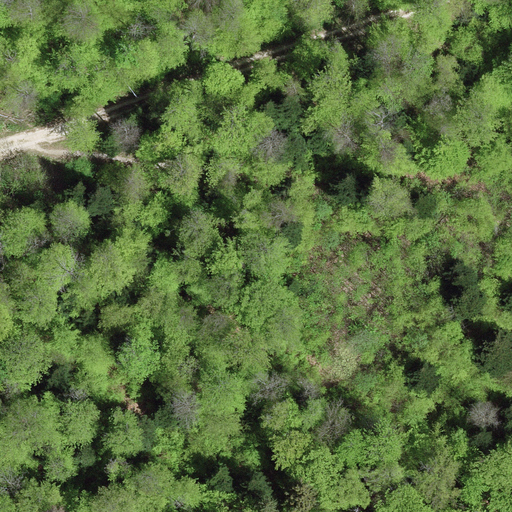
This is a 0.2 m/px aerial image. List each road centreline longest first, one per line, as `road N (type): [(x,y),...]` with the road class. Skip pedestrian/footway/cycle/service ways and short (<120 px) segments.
road 1 (track): [(0,145),(125,164),(272,159),(468,181),(511,196)]
road 2 (track): [(440,0),(17,143)]
